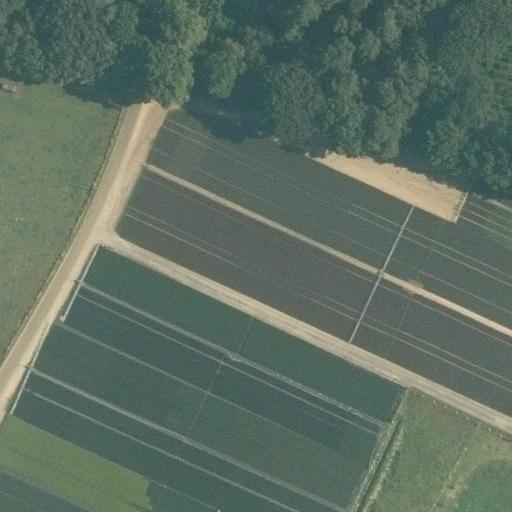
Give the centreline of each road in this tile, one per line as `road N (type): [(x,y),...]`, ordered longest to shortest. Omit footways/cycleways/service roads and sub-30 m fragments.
road 1 (unclassified): [(0,380),(87,230),(170,0)]
road 2 (track): [(0,65),(139,94)]
